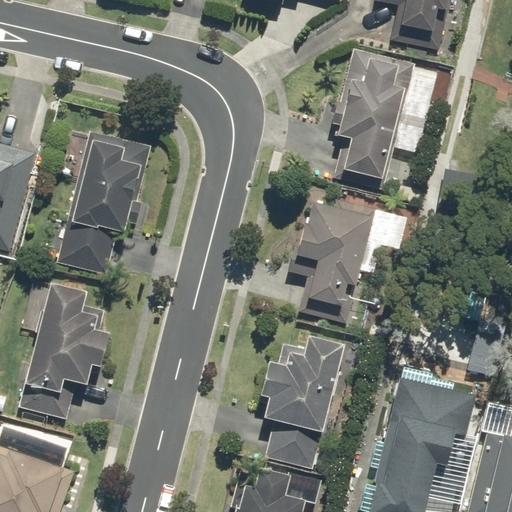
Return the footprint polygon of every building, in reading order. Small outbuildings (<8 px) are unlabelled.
[(441,49),(451,0),(386,0),(400,3),(393,39),(441,49)] [(385,188),(416,61),(355,47),(337,122),(342,123),(340,130),(347,131),(336,176),(385,188)] [(153,141),(92,126),(60,259),(110,271),(121,226),(132,229),(153,141)] [(0,245),(12,249),(36,151),(0,141),(0,245)] [(348,322),(376,207),(318,193),(312,219),(303,216),(290,269),(310,274),(301,311),(348,322)] [(93,283),(55,273),(21,406),(69,418),(80,376),(91,379),(96,360),(104,362),(113,327),(103,324),(108,306),(88,301),(93,283)] [(317,464),(347,339),(311,330),(308,345),(283,340),(279,358),(272,356),(264,391),(271,392),(267,412),(275,414),(266,453),(317,464)] [(456,374),(403,363),(370,511),(421,511),(426,490),(420,488),(428,455),(438,457),(456,374)] [(511,511),(511,428),(487,424),(467,511),(511,511)] [(0,511),(61,511),(78,469),(0,440),(0,511)] [(293,467),(261,460),(258,469),(241,465),(232,505),(237,506),(236,511),(303,511),(308,493),(288,488),(293,467)]
